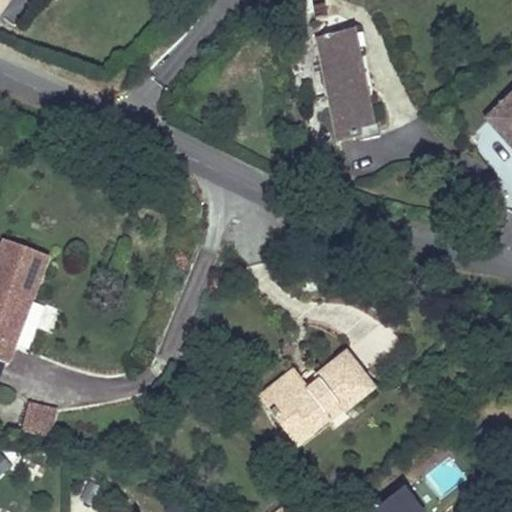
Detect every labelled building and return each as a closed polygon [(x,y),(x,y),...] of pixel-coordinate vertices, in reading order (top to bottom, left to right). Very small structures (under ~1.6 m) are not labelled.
[(0,0),(0,16),(11,0),(0,0)] [(16,0),(12,0),(4,20),(19,27),(29,6),(16,0)] [(354,34),(318,41),(338,141),(360,136),(361,140),(378,137),(376,125),(374,126),(354,34)] [(29,54),(35,56),(38,50),(32,47),(29,54)] [(511,97),(486,121),(511,148),(511,97)] [(0,364),(8,367),(51,260),(8,242),(0,262),(0,364)] [(299,450),(378,391),(345,350),(314,372),(318,377),(305,386),(294,370),(260,395),(299,450)] [(56,414),(28,407),(21,434),(49,442),(56,414)] [(415,511),(398,492),(376,511),(415,511)]
